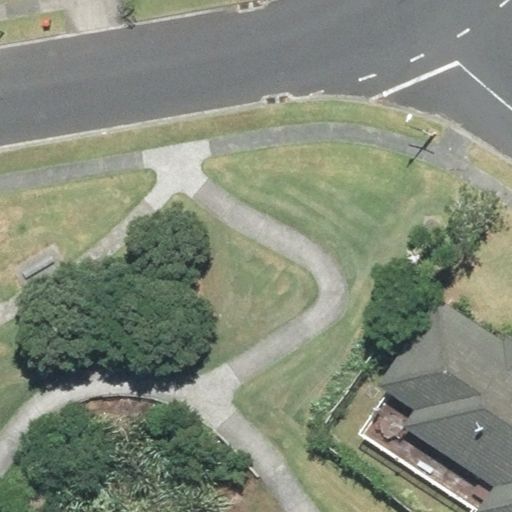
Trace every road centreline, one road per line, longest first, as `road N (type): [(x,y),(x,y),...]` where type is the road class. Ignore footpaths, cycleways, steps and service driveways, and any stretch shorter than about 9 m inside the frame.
road 1 (residential): [(405,13),(0,95)]
road 2 (residential): [(511,108),(405,13)]
